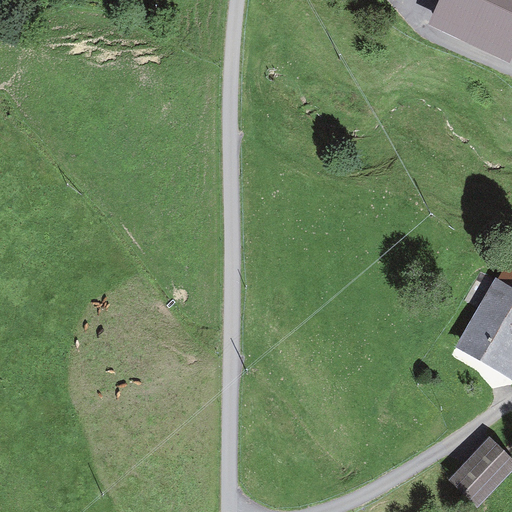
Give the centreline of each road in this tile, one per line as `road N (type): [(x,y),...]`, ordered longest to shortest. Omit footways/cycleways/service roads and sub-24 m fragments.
road 1 (track): [(237,0),(230,511)]
road 2 (track): [(319,511),(388,481),(511,402)]
